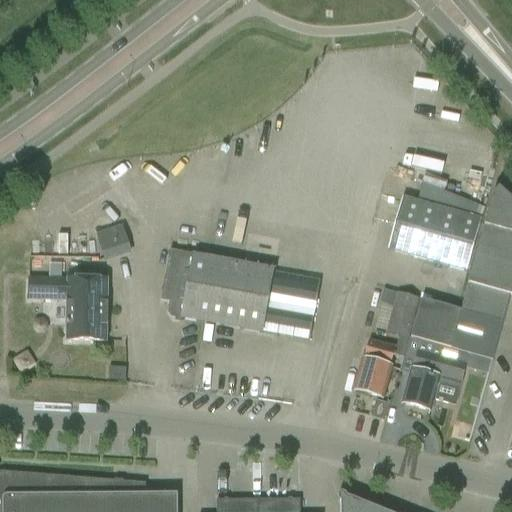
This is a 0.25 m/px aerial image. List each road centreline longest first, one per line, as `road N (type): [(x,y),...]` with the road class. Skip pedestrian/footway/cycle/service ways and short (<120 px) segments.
road 1 (unclassified): [(511,483),(331,443),(103,418),(0,416)]
road 2 (secondary): [(0,163),(222,0)]
road 3 (secondary): [(174,0),(0,130)]
road 4 (primary): [(420,0),(511,95)]
